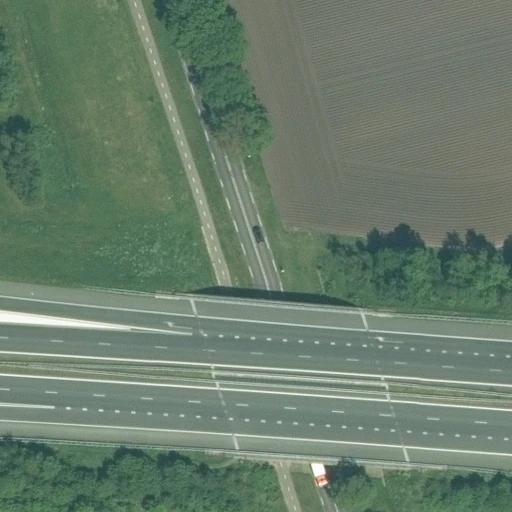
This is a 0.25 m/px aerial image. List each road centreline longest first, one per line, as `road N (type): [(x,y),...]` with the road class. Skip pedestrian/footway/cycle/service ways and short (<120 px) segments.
road 1 (primary): [(337,511),(176,0)]
road 2 (motorway): [(54,394),(511,429)]
road 3 (motorway): [(511,374),(191,351)]
road 4 (motorway): [(191,351),(0,310)]
road 5 (motorway): [(191,351),(0,340)]
